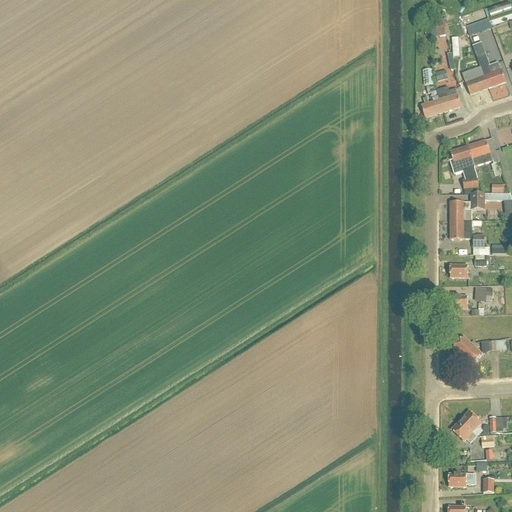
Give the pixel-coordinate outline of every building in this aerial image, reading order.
[(490,10),(491,15),(511,12),(510,6),(490,10)] [(468,37),(491,31),(489,21),(466,27),(468,37)] [(436,29),(438,39),(446,37),(444,27),(436,29)] [(460,59),(459,40),(452,40),(453,59),(460,59)] [(482,45),(473,48),(481,70),(484,79),(488,91),(506,84),(499,64),(490,67),(482,45)] [(450,72),(455,71),(452,54),(447,55),(450,72)] [(481,70),(463,76),(470,97),(488,91),(484,79),(481,70)] [(423,73),(424,88),(434,87),(433,72),(423,73)] [(446,73),(436,74),(437,81),(447,80),(446,73)] [(437,93),(440,103),(444,115),(461,109),(458,97),(457,97),(456,91),(449,93),(448,89),(437,93)] [(444,115),(440,103),(422,108),(425,120),(444,115)] [(486,143),(468,149),(472,161),(475,169),(486,165),(493,163),(494,166),(499,164),(494,146),(488,148),(486,143)] [(468,149),(450,154),(454,167),(472,161),(468,149)] [(498,165),(492,167),(495,178),(502,176),(498,165)] [(463,181),(464,192),(479,190),(478,179),(463,181)] [(492,195),(505,194),(505,186),(491,187),(492,195)] [(472,223),(472,213),(485,212),(485,196),(471,196),(471,205),(464,205),(464,204),(450,205),(451,223),(472,223)] [(451,242),(464,242),(473,242),(473,251),(485,250),(485,237),(473,237),(473,238),(472,238),(472,223),(451,223),(451,242)] [(451,268),(451,281),(468,281),(472,281),(472,277),(468,277),(468,268),(451,268)] [(450,312),(468,312),(472,312),(472,305),(468,305),(468,299),(451,299),(450,312)] [(464,339),(452,352),(461,361),(476,345),(474,343),(471,346),(464,339)] [(489,345),(489,354),(496,353),(507,352),(506,342),(496,343),(496,344),(489,345)] [(476,351),(479,348),(476,345),(461,361),(471,370),(483,357),(476,351)] [(469,414),(460,423),(477,440),(483,433),(479,429),(482,426),(469,414)] [(460,423),(452,432),(464,444),(466,442),(470,446),(477,440),(460,423)] [(494,439),(483,439),(483,449),(495,449),(494,439)] [(449,477),(449,490),(467,490),(467,487),(476,487),(476,477),(449,477)] [(494,496),(494,482),(483,482),(483,496),(494,496)]
